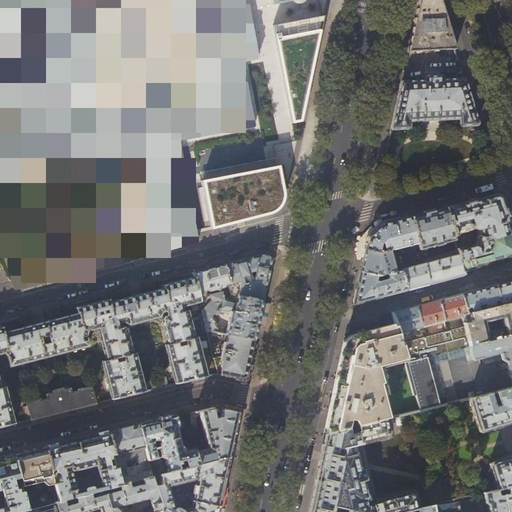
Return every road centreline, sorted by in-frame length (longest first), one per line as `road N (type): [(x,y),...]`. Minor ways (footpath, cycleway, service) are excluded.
road 1 (residential): [(322,220),(0,305)]
road 2 (residential): [(282,404),(214,389),(0,442)]
road 3 (primary): [(368,0),(322,220)]
road 4 (residential): [(511,174),(322,220)]
road 5 (primary): [(322,220),(282,404)]
